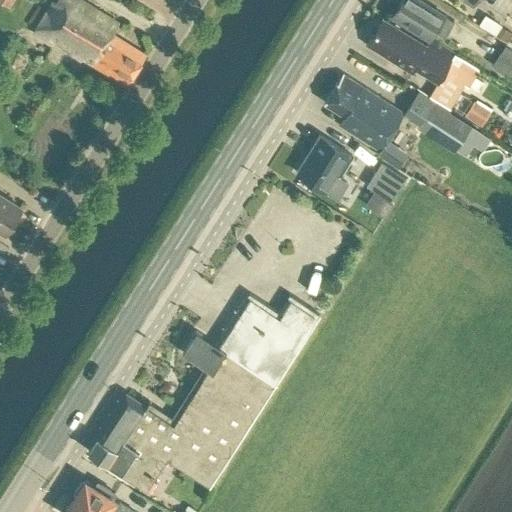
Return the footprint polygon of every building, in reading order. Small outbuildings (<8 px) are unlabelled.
[(117,22),(80,0),(57,0),(56,2),(53,0),(51,0),(33,30),(52,42),(54,39),(70,49),(68,52),(80,59),(81,56),(126,83),(145,53),(111,32),(117,22)] [(444,34),(453,19),(421,0),(399,0),(391,14),(429,37),(435,29),(444,34)] [(506,41),(511,32),(483,14),(477,23),(506,41)] [(425,45),(382,17),(366,42),(411,70),(413,66),(437,81),(429,94),(448,106),(463,83),(466,85),(478,67),(429,38),(425,45)] [(509,76),(511,71),(511,48),(503,44),(490,65),(509,76)] [(378,149),(402,111),(342,72),(324,101),(344,114),(338,123),(378,149)] [(416,125),(452,149),(469,124),(432,100),(416,125)] [(475,100),(466,114),(482,124),(490,110),(475,100)] [(479,150),(488,136),(469,124),(452,149),(461,155),(468,143),(479,150)] [(337,177),(352,154),(319,133),(295,170),(325,189),(334,175),(337,177)] [(511,157),(500,151),(493,163),(511,174),(511,157)] [(389,199),(404,175),(381,161),(366,185),(389,199)] [(0,229),(4,232),(20,206),(0,193),(0,229)] [(277,310),(248,291),(215,342),(195,330),(181,351),(203,365),(171,414),(148,399),(145,404),(125,391),(87,450),(110,464),(109,465),(146,488),(166,456),(209,484),(320,312),(288,291),(277,310)] [(75,493),(72,497),(97,511),(104,511),(105,511),(106,511),(128,511),(113,502),(118,495),(97,481),(94,485),(82,477),(74,489),(75,493)] [(104,511),(97,511),(72,497),(62,511),(106,511),(105,511),(104,511)]
